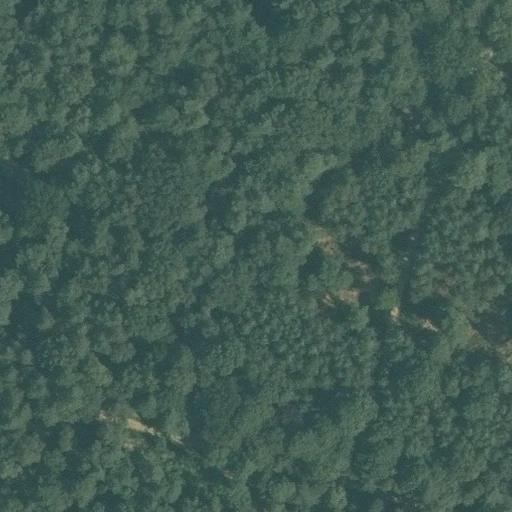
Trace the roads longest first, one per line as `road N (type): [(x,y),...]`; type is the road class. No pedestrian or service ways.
road 1 (unclassified): [(0,495),(266,224),(511,33)]
road 2 (track): [(80,406),(380,511)]
